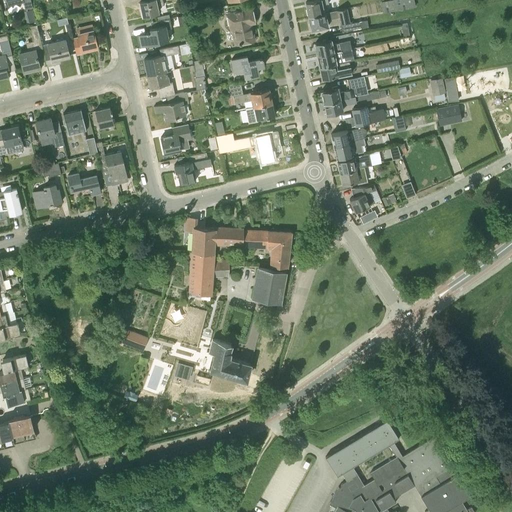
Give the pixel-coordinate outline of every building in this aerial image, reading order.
[(23,2),(25,8),(32,7),(30,0),(4,0),(6,6),(23,2)] [(143,16),(158,12),(157,6),(164,5),(162,0),(149,0),(140,2),(143,16)] [(328,4),(327,0),(314,0),(306,2),(309,16),(323,13),(322,5),(328,4)] [(383,13),(415,6),(413,0),(389,0),(381,2),(383,13)] [(34,8),(28,8),(30,21),(36,20),(34,8)] [(254,40),(250,23),(254,22),(251,8),(227,13),(230,29),(233,29),(237,44),(254,40)] [(342,32),(353,30),(351,23),(351,22),(349,22),(346,8),(323,13),(309,16),(311,30),(328,26),(327,20),(339,18),(342,32)] [(141,46),(169,40),(166,29),(172,28),(170,18),(157,21),(158,26),(149,28),(150,32),(139,34),(141,46)] [(367,20),(351,23),(353,30),(368,27),(367,20)] [(42,47),(41,45),(36,24),(29,26),(33,40),(26,42),(28,51),(18,53),(23,72),(40,68),(35,49),(42,47)] [(76,54),(83,53),(82,50),(97,46),(93,30),(78,34),(79,36),(72,38),(76,54)] [(0,77),(8,76),(7,71),(15,69),(12,54),(7,35),(0,36),(0,46),(2,55),(0,55),(0,77)] [(41,45),(42,47),(47,66),(60,62),(59,59),(69,56),(65,39),(41,45)] [(314,43),(317,55),(341,50),(351,48),(350,41),(332,45),(331,40),(314,43)] [(189,43),(179,45),(181,55),(191,52),(189,43)] [(179,52),(179,50),(178,45),(159,49),(160,55),(144,59),(147,75),(166,71),(163,56),(179,52)] [(341,50),(317,55),(319,67),(336,63),(335,59),(353,55),(352,53),(357,52),(356,47),(351,48),(341,50)] [(233,73),(243,70),(245,78),(258,75),(256,67),(264,66),(262,57),(247,60),(246,56),(230,59),(233,73)] [(377,73),(400,68),(398,59),(375,65),(377,73)] [(196,90),(205,88),(203,75),(204,75),(201,60),(193,61),(196,77),(194,77),(196,90)] [(336,63),(319,67),(322,79),(333,76),(333,77),(343,75),(343,74),(351,73),(349,61),(336,63)] [(402,68),(404,77),(411,75),(409,66),(402,68)] [(170,95),(175,94),(173,87),(172,81),(169,82),(166,71),(147,75),(150,87),(157,85),(159,97),(170,95)] [(321,91),(323,102),(348,97),(355,96),(363,94),(359,77),(348,80),(351,89),(345,91),(345,92),(339,93),(337,86),(331,88),(332,88),(321,91)] [(449,102),(458,101),(453,77),(445,78),(449,102)] [(433,93),(444,91),(442,78),(431,80),(433,93)] [(251,100),(253,106),(271,102),(269,89),(243,94),(240,82),(227,85),(230,97),(233,97),(234,103),(251,100)] [(181,93),(175,94),(170,95),(172,102),(154,106),(155,113),(163,111),(165,121),(177,119),(177,116),(186,114),(184,104),(189,103),(187,91),(181,93)] [(368,93),(364,94),(366,99),(366,100),(378,97),(377,91),(368,93)] [(345,104),(366,99),(364,94),(363,94),(355,96),(348,97),(323,102),(326,114),(343,110),(341,104),(344,103),(345,104)] [(271,102),(253,106),(245,108),(248,123),(258,121),(257,119),(274,115),(271,102)] [(436,109),(439,125),(461,120),(458,104),(436,109)] [(367,111),(366,106),(352,109),(356,125),(385,118),(382,108),(367,111)] [(99,127),(114,123),(110,107),(95,110),(99,127)] [(68,135),(86,131),(81,109),(63,113),(68,135)] [(52,122),(50,117),(35,121),(40,137),(52,134),(55,146),(64,144),(61,132),(58,120),(52,122)] [(164,153),(181,149),(179,140),(191,138),(188,123),(172,127),(174,134),(161,137),(164,153)] [(0,139),(0,154),(23,148),(21,141),(17,125),(1,129),(4,138),(0,139)] [(281,149),(277,130),(236,139),(234,132),(215,136),(217,143),(217,148),(218,149),(219,153),(221,152),(257,144),(261,162),(274,159),(273,151),(281,149)] [(331,134),(334,146),(358,139),(357,134),(348,135),(347,130),(331,134)] [(90,154),(97,152),(96,147),(95,143),(94,137),(86,139),(90,154)] [(358,139),(334,146),(336,158),(363,152),(362,145),(365,145),(364,138),(358,139)] [(112,185),(119,183),(117,177),(126,175),(121,151),(104,155),(112,185)] [(208,157),(206,152),(188,156),(189,161),(183,163),(178,164),(174,165),(176,172),(179,171),(182,183),(196,180),(193,168),(205,165),(208,177),(214,176),(210,157),(208,157)] [(340,172),(355,168),(356,168),(371,164),(368,152),(337,160),(340,172)] [(61,174),(59,167),(58,163),(41,167),(44,176),(49,175),(49,177),(53,176),(61,174)] [(355,168),(340,172),(343,184),(358,181),(355,168)] [(80,178),(78,172),(67,174),(71,190),(89,186),(91,194),(100,192),(96,174),(80,178)] [(413,195),(408,182),(401,185),(406,198),(413,195)] [(56,189),(55,183),(44,186),(44,188),(32,191),(36,206),(49,203),(50,204),(61,201),(58,188),(56,189)] [(355,211),(370,205),(373,213),(381,210),(377,202),(381,199),(373,183),(352,188),(354,197),(349,199),(355,211)] [(22,211),(16,188),(0,191),(0,209),(7,208),(9,214),(22,211)] [(385,206),(397,201),(393,193),(382,198),(385,206)] [(368,221),(375,218),(372,211),(365,215),(368,221)] [(365,215),(365,214),(359,217),(362,224),(368,221),(365,215)] [(192,250),(213,251),(213,243),(242,245),(242,244),(243,229),(194,227),(195,217),(186,217),(185,230),(193,231),(192,250)] [(242,244),(242,245),(272,247),(270,266),(286,266),(291,232),(243,229),(242,244)] [(228,276),(227,267),(212,269),(213,251),(192,250),(190,291),(210,294),(211,276),(228,276)] [(253,298),(280,303),(285,271),(258,266),(253,298)] [(9,322),(7,313),(0,314),(0,326),(17,322),(16,320),(9,322)] [(18,321),(17,322),(0,326),(0,338),(20,333),(18,321)] [(246,379),(250,363),(229,357),(232,344),(213,339),(209,351),(215,353),(211,369),(246,379)] [(3,371),(20,367),(29,365),(26,354),(2,359),(4,364),(2,366),(3,371)] [(0,383),(23,377),(20,367),(3,371),(0,371),(0,375),(0,376),(0,383)] [(195,378),(206,381),(208,376),(205,375),(205,373),(197,370),(195,378)] [(4,393),(25,388),(23,377),(0,383),(0,384),(1,388),(4,390),(4,393)] [(27,387),(25,388),(4,393),(6,398),(8,400),(9,404),(31,399),(27,387)] [(134,392),(130,390),(129,391),(126,390),(124,396),(135,401),(137,395),(134,393),(134,392)] [(23,414),(19,415),(23,432),(34,429),(30,415),(26,416),(23,414)] [(23,432),(19,415),(14,416),(12,419),(9,420),(12,435),(23,432)] [(414,485),(418,483),(424,493),(421,495),(429,509),(424,511),(474,511),(471,506),(466,509),(461,500),(471,494),(458,473),(455,475),(450,467),(453,465),(435,435),(402,455),(394,442),(399,439),(387,419),(325,456),(337,476),(342,473),(346,480),(340,484),(341,485),(339,487),(338,486),(329,503),(336,507),(333,511),(397,511),(396,510),(392,511),(389,511),(387,508),(396,502),(392,496),(400,491),(401,493),(408,489),(415,485),(414,485)] [(13,436),(12,435),(9,420),(3,421),(2,424),(0,424),(0,432),(2,439),(13,436)]
